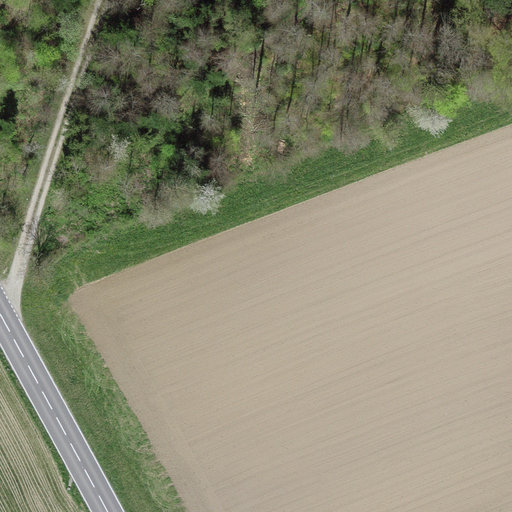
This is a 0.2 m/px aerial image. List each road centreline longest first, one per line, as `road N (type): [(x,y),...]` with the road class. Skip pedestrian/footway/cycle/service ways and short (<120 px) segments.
road 1 (track): [(22,242),(146,152),(320,0)]
road 2 (track): [(0,312),(102,0)]
road 3 (primary): [(0,314),(108,511)]
